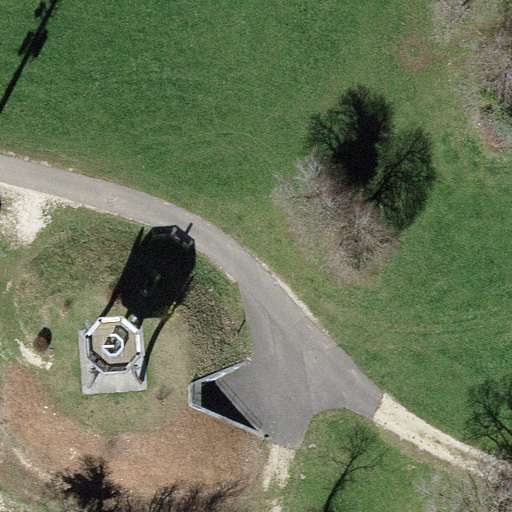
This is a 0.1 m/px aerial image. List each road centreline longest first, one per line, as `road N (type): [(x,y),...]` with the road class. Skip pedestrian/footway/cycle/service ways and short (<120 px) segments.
road 1 (track): [(0,170),(180,210),(297,340)]
road 2 (track): [(297,340),(375,418),(511,480)]
road 3 (track): [(297,340),(281,511)]
